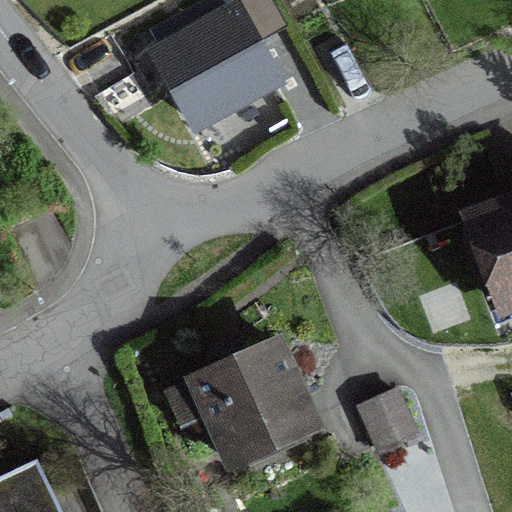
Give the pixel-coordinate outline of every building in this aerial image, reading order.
[(154,57),(192,128),(272,84),(233,14),(154,57)] [(511,205),(465,223),(493,296),(511,288),(511,205)] [(229,467),(312,430),(275,348),(165,398),(178,427),(205,415),(229,467)] [(413,440),(392,394),(356,410),(377,456),(413,440)] [(0,511),(54,511),(32,466),(0,481),(0,511)]
